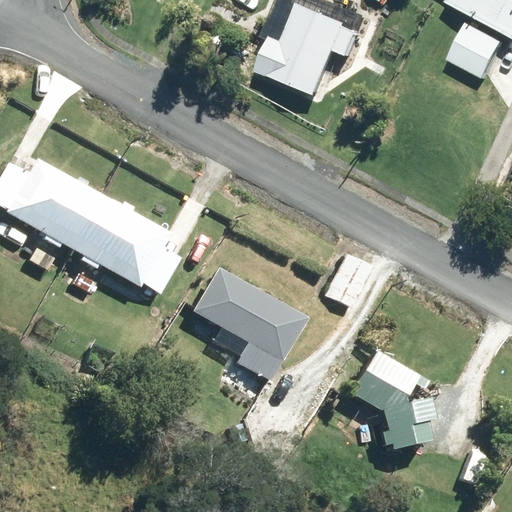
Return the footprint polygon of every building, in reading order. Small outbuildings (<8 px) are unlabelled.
[(362,35),(348,29),(350,26),(302,6),(286,46),(274,41),(261,74),(321,99),(339,54),(352,60),(362,35)] [(45,239),(42,244),(56,252),(58,248),(70,255),(99,201),(81,192),(84,186),(74,181),(72,185),(31,163),(23,177),(5,167),(0,176),(0,212),(2,213),(1,215),(45,239)] [(127,216),(129,211),(121,206),(118,212),(99,201),(70,255),(79,260),(77,264),(93,273),(96,268),(136,291),(139,287),(159,298),(179,263),(159,252),(166,238),(127,216)] [(28,265),(45,274),(51,262),(34,254),(28,265)] [(344,259),(324,299),(349,312),(370,271),(344,259)] [(189,316),(245,348),(234,367),(267,385),(278,365),(280,366),(303,324),(213,273),(189,316)] [(70,286),(89,297),(94,288),(76,277),(70,286)] [(402,411),(400,404),(409,389),(419,394),(424,386),(374,355),(349,396),(380,415),(385,436),(379,437),(382,450),(390,448),(391,454),(428,445),(424,426),(431,424),(426,405),(402,411)]
